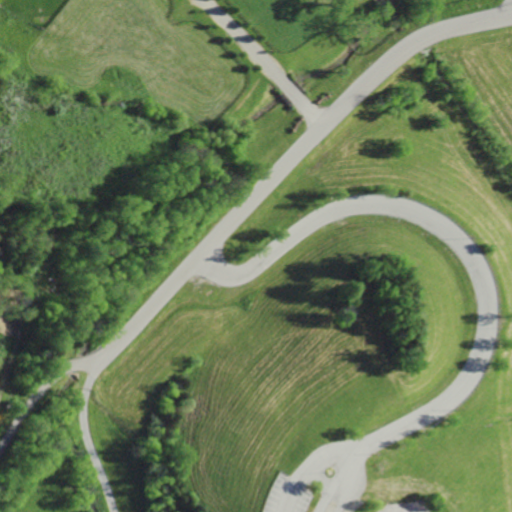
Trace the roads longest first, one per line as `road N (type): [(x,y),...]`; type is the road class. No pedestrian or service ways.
road 1 (residential): [(74,366),(104,356),(123,338),(392,57),(426,36),(511,12)]
road 2 (residential): [(201,0),(324,126)]
